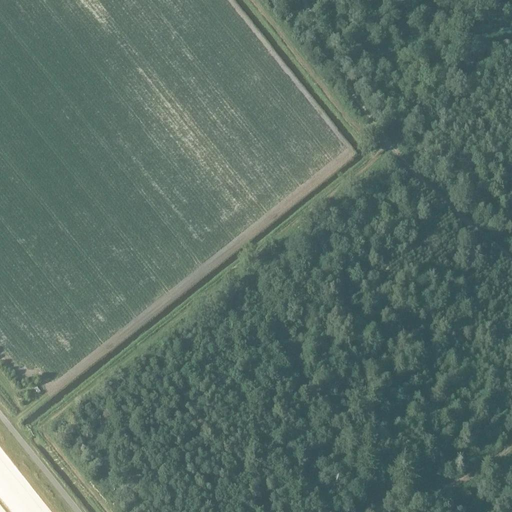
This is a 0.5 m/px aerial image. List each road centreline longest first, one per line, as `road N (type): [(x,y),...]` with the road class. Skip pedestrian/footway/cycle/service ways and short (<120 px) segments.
road 1 (track): [(387,145),(261,246),(247,268),(46,420),(45,437),(104,511)]
road 2 (track): [(302,0),(323,51),(387,145),(511,258)]
road 3 (track): [(251,0),(349,126),(376,129)]
road 4 (track): [(401,511),(511,445)]
